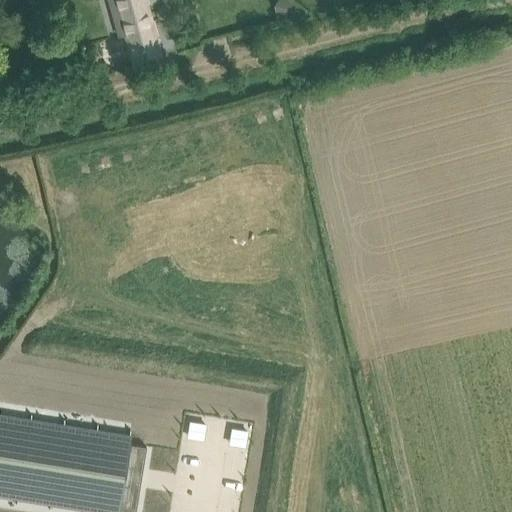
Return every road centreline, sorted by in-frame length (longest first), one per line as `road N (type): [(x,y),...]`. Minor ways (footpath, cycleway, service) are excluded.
road 1 (track): [(177,72),(451,0)]
road 2 (unclassified): [(177,72),(0,111)]
